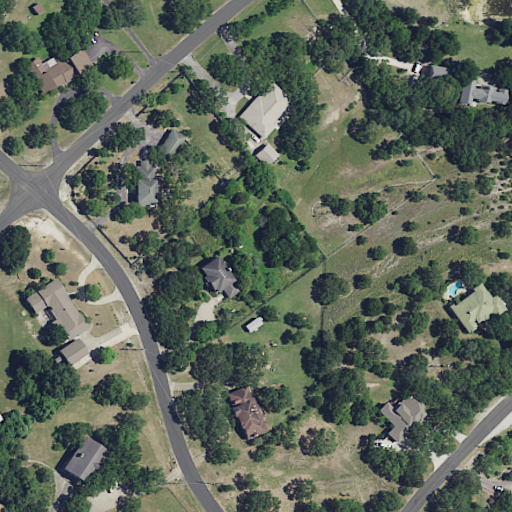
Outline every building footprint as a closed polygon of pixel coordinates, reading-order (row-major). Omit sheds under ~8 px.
[(39,68),(37,63),(29,66),(40,94),(94,73),(86,50),(39,68)] [(505,90),(489,88),(489,87),(471,85),(471,80),(459,78),(456,102),(468,104),(469,100),(503,104),(505,90)] [(136,182),(136,206),(157,206),(156,182),(136,182)] [(235,293),(221,258),(199,267),(209,290),(220,286),(224,297),(235,293)] [(23,298),(33,314),(45,306),(67,340),(86,328),(48,269),(33,279),(38,288),(23,298)] [(501,308),(481,281),(447,307),(467,333),(501,308)] [(56,349),(67,365),(86,353),(75,337),(56,349)] [(224,393),(241,439),(264,431),(247,385),(224,393)] [(385,432),(395,442),(424,414),(405,394),(391,408),(384,401),(375,410),(391,426),(385,432)] [(60,468),(85,484),(106,450),(81,435),(60,468)]
